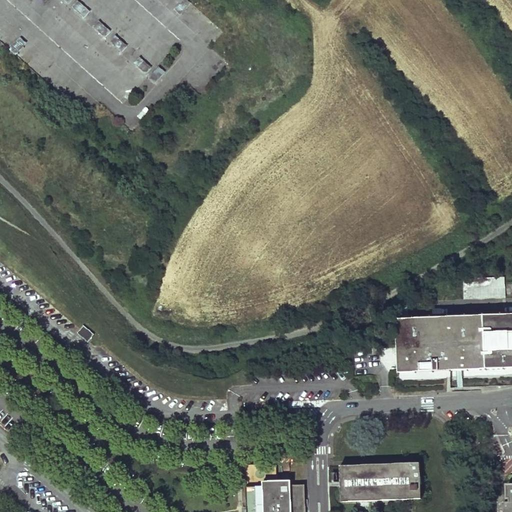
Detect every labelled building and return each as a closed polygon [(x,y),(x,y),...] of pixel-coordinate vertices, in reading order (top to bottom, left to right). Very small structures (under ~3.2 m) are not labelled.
[(182,13),(191,3),(187,0),(182,0),(176,8),(182,13)] [(74,8),(84,17),(89,11),(79,2),(74,8)] [(100,23),(95,28),(105,37),(110,31),(100,23)] [(127,46),(117,37),(112,43),(122,52),(127,46)] [(16,54),(25,44),(19,39),(10,50),(16,54)] [(151,68),(141,59),(136,64),(146,73),(151,68)] [(163,73),(158,68),(149,78),(154,84),(163,73)] [(506,297),(505,277),(464,278),(464,298),(506,297)] [(511,313),(394,317),(395,370),(511,366),(511,313)] [(90,330),(81,322),(75,329),(84,336),(90,330)] [(349,464),(338,465),(338,497),(342,500),(419,497),(418,462),(349,464)] [(272,482),(271,464),(240,466),(241,511),(300,511),(300,486),(286,486),(286,481),(272,482)] [(511,511),(511,484),(506,484),(507,502),(502,504),(502,511),(511,511)]
